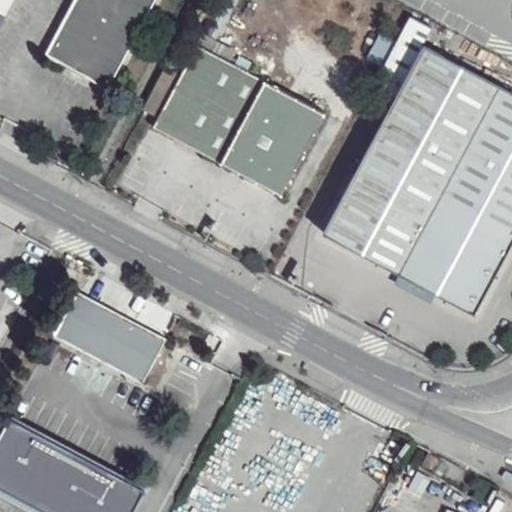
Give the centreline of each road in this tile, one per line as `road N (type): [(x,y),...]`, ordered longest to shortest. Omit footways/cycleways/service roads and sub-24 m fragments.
road 1 (unclassified): [(410,394),(0,172)]
road 2 (unclassified): [(410,394),(430,414),(511,456)]
